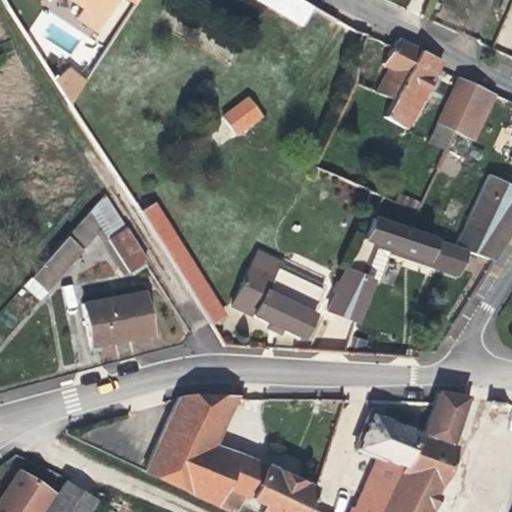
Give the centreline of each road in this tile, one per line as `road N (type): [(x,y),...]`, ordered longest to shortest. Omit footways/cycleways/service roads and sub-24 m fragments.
road 1 (residential): [(0,429),(48,404),(203,368),(442,374)]
road 2 (residential): [(178,511),(56,452),(0,435)]
road 3 (residential): [(511,81),(345,0)]
road 4 (residential): [(511,264),(442,374)]
